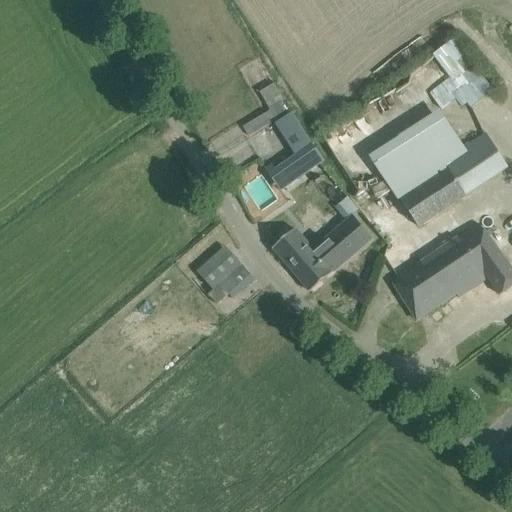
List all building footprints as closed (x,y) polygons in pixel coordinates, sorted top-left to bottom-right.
[(468,109),(493,92),(456,39),(435,53),(452,76),(431,91),(444,108),(459,98),(468,109)] [(276,84),(263,92),(274,110),(247,126),(252,135),(292,112),(276,84)] [(448,169),(401,200),(420,228),(508,169),(484,134),(464,147),(468,153),(446,167),(448,169)] [(280,167),(275,171),(284,185),(318,161),(319,164),(323,162),(312,145),(296,157),(295,157),(280,167)] [(264,207),(279,197),(262,173),(247,184),(264,207)] [(296,230),(275,248),(274,249),(310,291),(370,239),(351,216),(313,249),(296,230)] [(500,296),(511,287),(511,270),(480,223),(409,271),(392,282),(417,321),(456,294),(459,298),(488,279),(500,296)] [(207,263),(197,272),(215,290),(211,293),(209,296),(215,303),(217,306),(225,298),(229,295),(232,299),(254,280),(231,254),(213,270),(207,263)]
